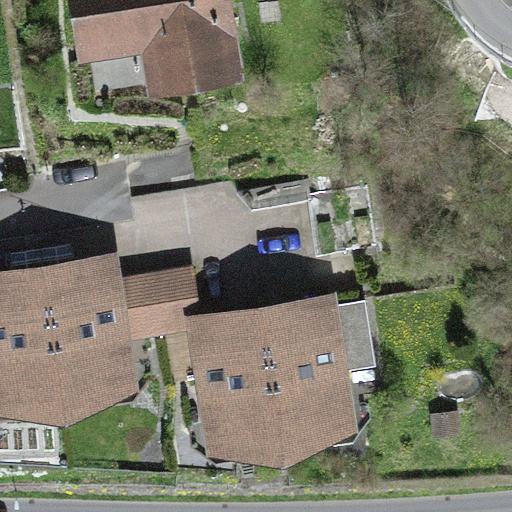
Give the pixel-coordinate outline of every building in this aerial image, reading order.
[(159,78),(233,66),(222,0),(79,0),(87,48),(152,37),(159,78)] [(107,260),(45,268),(61,385),(123,377),(107,260)] [(45,268),(0,274),(0,393),(61,385),(45,268)] [(326,302),(265,311),(281,422),(342,414),(326,302)] [(265,311),(203,320),(219,431),(281,422),(265,311)]
